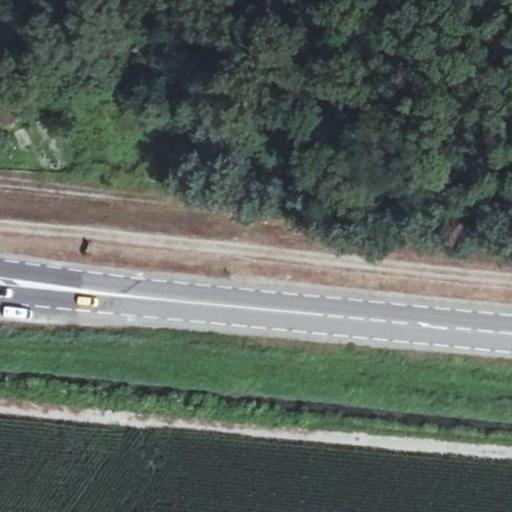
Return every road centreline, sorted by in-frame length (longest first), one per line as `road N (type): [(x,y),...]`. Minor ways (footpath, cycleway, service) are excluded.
road 1 (track): [(0,227),(511,279)]
road 2 (secondary): [(265,312),(0,270)]
road 3 (secondary): [(0,296),(265,312)]
road 4 (track): [(0,179),(261,209)]
road 5 (secondary): [(265,312),(511,335)]
